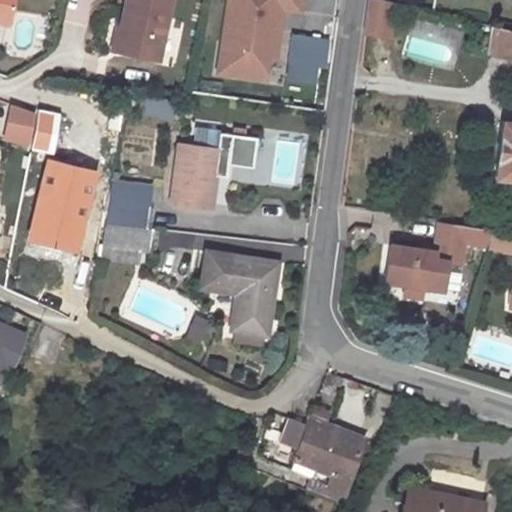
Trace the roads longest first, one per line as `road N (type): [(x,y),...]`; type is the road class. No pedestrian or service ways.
road 1 (residential): [(0,291),(226,398),(277,399),(313,350)]
road 2 (residential): [(313,350),(352,0)]
road 3 (residential): [(313,350),(511,412)]
